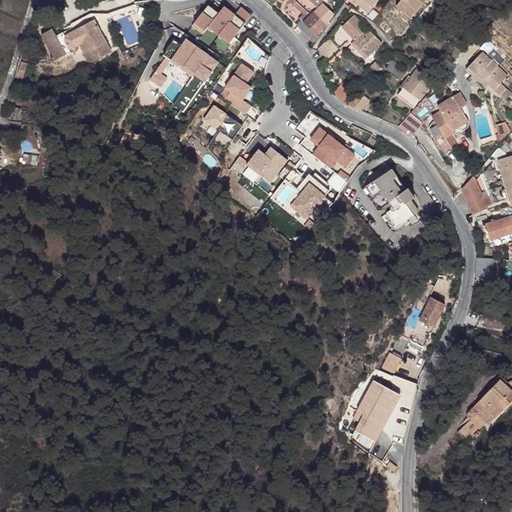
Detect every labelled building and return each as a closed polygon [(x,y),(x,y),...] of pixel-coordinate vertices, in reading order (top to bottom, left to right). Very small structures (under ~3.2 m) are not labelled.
[(290,0),(304,13),(306,10),(295,0),(290,0)] [(297,25),(314,43),(324,30),(329,24),(335,14),(325,4),(316,13),(312,10),(316,6),(317,7),(323,0),(295,0),(306,10),(304,13),(299,17),(297,25)] [(374,8),(364,0),(357,0),(362,3),(361,4),(371,12),(374,8)] [(401,0),(400,2),(415,15),(426,0),(401,0)] [(415,15),(400,2),(396,6),(405,13),(406,12),(412,18),(415,15)] [(205,25),(228,42),(250,14),(239,6),(234,13),(222,3),(216,11),(205,3),(189,24),(200,32),(205,25)] [(70,50),(79,45),(82,43),(87,52),(84,54),(89,64),(112,51),(91,14),(72,24),(76,31),(71,33),(69,35),(68,35),(67,36),(66,37),(66,38),(66,39),(66,40),(66,41),(66,42),(67,44),(70,50)] [(366,29),(353,16),(342,27),(356,40),(353,43),(369,57),(382,43),(367,28),(366,29)] [(66,38),(58,42),(51,29),(40,35),(53,59),(70,50),(67,44),(66,42),(66,41),(66,40),(66,39),(66,38)] [(318,49),(323,55),(334,45),(330,39),(318,49)] [(334,45),(323,55),(327,60),(339,50),(334,45)] [(463,51),(453,46),(448,55),(458,59),(463,51)] [(495,91),(509,77),(484,52),(468,68),(475,76),(477,73),(489,84),(495,91)] [(250,103),(241,99),(255,70),(236,61),(218,99),(246,112),(250,103)] [(381,65),(376,61),(369,71),(374,75),(381,65)] [(408,72),(392,61),(386,69),(401,80),(408,72)] [(385,68),(382,65),(374,74),(377,77),(385,68)] [(433,81),(418,70),(399,94),(415,106),(433,81)] [(477,73),(475,76),(486,87),(489,84),(477,73)] [(194,91),(188,87),(184,92),(190,96),(194,91)] [(340,97),(348,103),(357,94),(349,87),(340,97)] [(349,105),(361,111),(370,101),(360,93),(349,105)] [(453,96),(439,104),(462,125),(464,123),(469,121),(453,96)] [(210,103),(202,121),(217,127),(225,110),(210,103)] [(462,125),(439,104),(438,105),(442,111),(430,118),(444,138),(452,132),(455,131),(454,130),(462,125)] [(397,127),(411,137),(422,124),(410,113),(397,127)] [(502,141),(511,130),(506,122),(496,125),(502,141)] [(318,125),(307,139),(316,146),(310,154),(330,168),(336,160),(345,167),(355,153),(318,125)] [(454,135),(465,127),(462,125),(454,130),(455,131),(452,132),(454,135)] [(269,144),(263,152),(257,147),(244,163),(269,184),(288,160),(269,144)] [(39,156),(24,154),(23,164),(38,166),(39,156)] [(511,155),(498,160),(510,200),(511,199),(511,155)] [(284,206),(308,220),(328,187),(306,174),(303,178),(289,169),(272,196),(285,204),(284,206)] [(406,191),(391,170),(367,187),(374,196),(382,191),(394,208),(387,213),(398,228),(414,216),(406,204),(415,198),(408,189),(406,191)] [(474,176),(463,189),(474,215),(485,210),(484,208),(487,206),(492,204),(489,196),(484,198),(474,176)] [(511,216),(487,224),(493,243),(494,245),(504,242),(503,240),(502,237),(511,233),(511,216)] [(493,243),(487,224),(483,225),(489,244),(493,243)] [(494,259),(477,259),(476,276),(493,277),(494,259)] [(432,298),(410,340),(412,341),(424,347),(446,305),(432,298)] [(402,349),(394,345),(390,353),(397,357),(402,349)] [(383,366),(396,372),(402,359),(397,357),(390,353),(383,366)] [(506,385),(501,380),(469,413),(474,418),(478,414),(489,424),(511,400),(511,380),(511,381),(509,382),(506,385)] [(335,400),(324,400),(325,414),(335,414),(335,400)]
